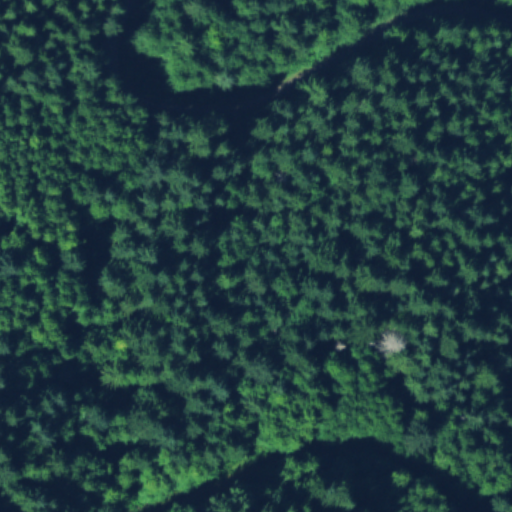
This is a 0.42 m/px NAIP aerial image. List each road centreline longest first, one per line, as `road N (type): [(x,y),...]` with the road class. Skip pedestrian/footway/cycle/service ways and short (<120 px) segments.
road 1 (residential): [(511,19),(417,3),(217,106),(139,76),(154,0)]
road 2 (residential): [(139,511),(340,441),(461,490),(477,511)]
